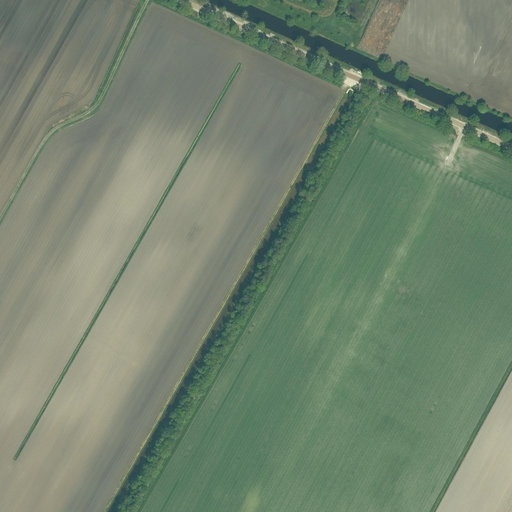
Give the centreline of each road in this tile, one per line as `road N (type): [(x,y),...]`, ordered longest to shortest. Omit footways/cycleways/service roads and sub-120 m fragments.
road 1 (tertiary): [(511,147),(180,0)]
road 2 (track): [(0,221),(48,136),(94,108),(146,0)]
